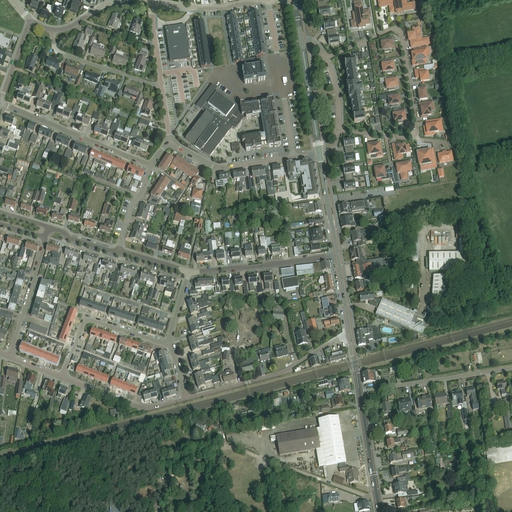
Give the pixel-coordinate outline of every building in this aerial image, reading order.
[(72,0),(69,8),(76,11),(80,1),(77,0),(72,0)] [(388,0),(389,5),(389,6),(390,6),(390,8),(389,8),(390,8),(391,13),(390,13),(396,12),(396,14),(396,12),(401,11),(401,13),(402,13),(402,12),(415,9),(414,4),(414,3),(408,4),(408,5),(405,5),(405,3),(406,3),(405,0),(388,0)] [(39,8),(37,13),(40,14),(46,16),(48,11),(51,12),(52,10),(53,7),(53,5),(47,3),(46,6),(45,8),(39,6),(39,8)] [(53,7),(52,10),(55,11),(54,13),(60,16),(62,11),(64,6),(61,4),(60,6),(57,5),(54,4),(53,5),(53,7)] [(318,10),(319,17),(324,16),(330,15),(330,16),(330,15),(334,14),(333,8),(329,9),(329,8),(329,9),(327,9),(326,5),(319,6),(320,10),(318,11),(318,10)] [(351,22),(352,28),(358,27),(359,29),(364,28),(364,26),(369,25),(368,19),(367,20),(366,18),(370,17),(369,11),(362,12),(361,8),(361,7),(356,8),(356,9),(355,9),(356,13),(353,14),(354,20),(355,19),(355,21),(351,22)] [(116,30),(120,17),(113,14),(108,27),(116,30)] [(236,16),(226,17),(227,24),(243,22),(242,20),(240,21),(237,21),(236,16)] [(130,32),(137,35),(142,22),(135,19),(130,32)] [(328,34),(336,33),(334,33),(334,28),(335,28),(335,29),(334,21),(334,22),(323,24),(323,23),(324,30),(327,30),(328,34)] [(243,22),(227,24),(228,31),(238,29),(237,24),(240,23),(243,23),(243,22)] [(184,25),(165,28),(170,63),(190,60),(189,58),(189,55),(188,52),(184,25)] [(85,33),(92,36),(94,30),(87,27),(85,33)] [(411,48),(429,45),(428,39),(421,40),(419,28),(417,28),(415,28),(413,29),(414,34),(408,35),(409,41),(411,41),(411,42),(410,42),(411,48)] [(238,29),(228,31),(229,37),(245,35),(245,34),(242,34),(239,34),(238,29)] [(336,33),(328,34),(329,39),(328,39),(328,38),(327,38),(328,46),(329,46),(329,45),(339,43),(339,44),(340,44),(338,37),(335,37),(334,33),(336,33)] [(0,45),(7,48),(9,41),(4,39),(3,40),(1,39),(2,36),(0,35),(0,45)] [(74,47),(81,50),(86,37),(78,35),(74,47)] [(245,35),(229,37),(231,44),(240,42),(239,37),(242,36),(245,36),(245,35)] [(384,52),(384,53),(390,52),(390,51),(390,49),(393,49),(392,45),(393,44),(393,41),(388,42),(388,39),(389,39),(381,40),(382,43),(381,43),(381,46),(382,46),(383,51),(384,50),(384,52)] [(240,42),(231,44),(232,50),(247,48),(247,47),(244,47),(241,47),(240,42)] [(92,49),(90,54),(103,58),(105,53),(105,51),(100,49),(98,48),(99,46),(94,44),(93,46),(92,49)] [(252,51),(249,51),(249,52),(264,50),(265,50),(264,44),(263,44),(263,45),(254,46),(255,50),(252,51)] [(247,48),(232,50),(233,57),(242,55),(241,50),(244,49),(247,49),(247,48)] [(413,54),(412,54),(413,61),(412,62),(413,66),(419,65),(418,64),(423,64),(422,60),(426,60),(425,54),(428,53),(428,48),(419,50),(413,51),(413,54)] [(147,54),(142,52),(140,51),(139,54),(141,55),(140,57),(134,70),(142,72),(146,60),(145,59),(146,57),(147,54)] [(114,57),(113,62),(125,66),(127,62),(128,59),(122,57),(123,54),(117,52),(116,55),(115,54),(114,57)] [(38,58),(35,57),(30,55),(25,71),(32,73),(38,58)] [(242,55),(233,57),(234,63),(242,62),(243,62),(243,61),(242,55)] [(48,58),(46,63),(45,65),(58,70),(61,63),(48,58)] [(243,69),(242,69),(242,73),(243,73),(244,72),(245,75),(243,75),(243,78),(244,84),(253,83),(253,82),(253,81),(257,80),(257,81),(257,82),(266,80),(265,75),(264,71),(264,72),(263,72),(262,69),(264,69),(264,66),(262,66),(261,58),(249,60),(243,61),(243,62),(242,62),(243,69)] [(345,69),(356,67),(355,60),(344,62),(345,69)] [(384,74),(391,73),(390,71),(394,71),(393,66),(394,66),(393,63),(389,64),(389,61),(390,61),(382,62),(382,65),(381,65),(382,68),(383,68),(383,72),(384,72),(385,74),(384,74)] [(62,72),(60,77),(63,78),(65,73),(77,77),(80,70),(67,65),(64,73),(62,72)] [(346,75),(356,73),(355,67),(356,67),(345,69),(346,75)] [(421,82),(428,81),(428,80),(429,80),(430,79),(429,78),(429,77),(428,77),(427,73),(423,74),(423,70),(415,71),(416,79),(420,78),(421,82)] [(87,72),(85,77),(84,80),(97,84),(100,77),(87,72)] [(394,77),(385,79),(379,80),(380,84),(385,83),(385,85),(386,85),(387,89),(388,89),(388,91),(395,90),(394,88),(397,87),(397,83),(398,83),(398,82),(398,83),(397,80),(393,80),(392,78),(394,78),(394,77)] [(105,84),(104,87),(110,89),(111,90),(110,92),(116,94),(117,92),(118,89),(119,84),(107,80),(105,84)] [(358,86),(357,80),(347,81),(348,84),(346,85),(347,88),(358,86)] [(426,84),(420,85),(421,90),(418,90),(419,100),(427,99),(425,89),(427,89),(426,84)] [(186,139),(185,140),(193,145),(192,146),(202,153),(202,152),(210,158),(224,139),(230,132),(230,131),(232,128),(233,128),(229,125),(238,112),(238,107),(234,103),(216,90),(217,89),(212,85),(196,106),(206,113),(186,139)] [(360,95),(363,95),(361,85),(358,86),(347,88),(348,97),(360,95)] [(126,87),(125,92),(124,94),(136,99),(139,92),(126,87)] [(23,103),(27,91),(24,90),(23,94),(19,93),(17,100),(23,103)] [(27,91),(23,103),(29,105),(32,98),(28,96),(30,92),(27,91)] [(388,95),(379,97),(380,101),(388,100),(388,101),(388,102),(389,101),(390,106),(391,106),(391,107),(391,108),(398,107),(398,106),(397,106),(397,105),(400,104),(400,100),(401,100),(400,99),(400,97),(396,97),(395,95),(397,94),(388,95)] [(361,102),(360,95),(348,97),(349,100),(350,100),(351,103),(361,102)] [(42,110),(45,103),(47,97),(45,96),(44,99),(40,101),(39,100),(36,108),(42,110)] [(273,100),(238,106),(238,112),(229,124),(236,130),(241,123),(241,122),(242,119),(243,120),(247,120),(247,119),(262,116),(265,135),(242,139),(243,143),(244,143),(245,151),(281,146),(273,100)] [(146,101),(144,106),(141,114),(148,117),(153,104),(146,101)] [(45,103),(42,110),(49,112),(51,105),(45,103)] [(421,108),(422,118),(427,117),(427,116),(431,115),(430,110),(434,109),(432,103),(423,104),(424,108),(421,108)] [(62,117),(65,110),(66,106),(64,105),(62,109),(59,108),(56,115),(62,117)] [(65,110),(62,117),(68,120),(71,112),(65,110)] [(406,110),(401,110),(393,112),(394,115),(393,115),(393,118),(394,118),(394,122),(396,122),(396,124),(402,123),(402,121),(405,121),(404,116),(405,116),(405,114),(407,113),(406,110)] [(82,125),(85,117),(86,114),(83,113),(82,116),(78,115),(76,122),(82,125)] [(363,114),(353,116),(354,122),(365,121),(363,114)] [(7,115),(5,123),(12,125),(13,124),(15,125),(16,121),(14,120),(15,118),(7,115)] [(85,117),(82,125),(88,127),(91,119),(85,117)] [(441,126),(441,125),(440,120),(430,121),(431,125),(426,126),(426,130),(424,130),(425,136),(434,135),(434,133),(439,132),(437,132),(436,129),(438,128),(438,126),(441,126)] [(104,125),(100,135),(106,138),(109,131),(106,129),(108,126),(107,126),(109,122),(106,121),(104,125)] [(100,135),(104,125),(98,122),(97,126),(94,133),(100,135)] [(30,123),(28,128),(27,131),(33,133),(36,126),(30,123)] [(20,132),(13,129),(8,127),(7,131),(2,129),(0,135),(0,137),(7,140),(9,132),(14,133),(13,135),(21,137),(23,134),(20,133),(20,132)] [(44,138),(47,131),(41,129),(38,135),(44,138)] [(120,143),(124,132),(118,129),(117,132),(116,133),(114,140),(120,143)] [(47,131),(44,138),(43,142),(45,143),(47,139),(50,141),(53,134),(47,131)] [(124,132),(120,143),(126,145),(130,134),(124,132)] [(61,146),(64,139),(58,136),(55,143),(61,146)] [(64,139),(61,146),(68,148),(70,141),(64,139)] [(346,152),(354,151),(354,150),(352,151),(351,146),(355,146),(354,139),(353,139),(354,139),(343,141),(344,148),(345,147),(346,152)] [(140,150),(142,143),(136,140),(135,143),(134,143),(135,144),(133,148),(140,150)] [(19,146),(13,144),(8,143),(7,147),(0,144),(0,153),(2,154),(3,150),(8,151),(9,148),(17,151),(19,146)] [(142,143),(140,150),(146,152),(147,149),(151,151),(153,145),(149,144),(148,145),(142,143)] [(380,149),(379,144),(372,145),(371,143),(368,144),(368,146),(367,146),(369,155),(377,154),(377,157),(382,157),(381,149),(380,149)] [(79,153),(81,146),(75,144),(72,151),(79,153)] [(404,145),(400,146),(400,144),(392,145),(394,159),(395,160),(398,160),(403,159),(402,155),(406,154),(406,153),(410,153),(408,145),(404,146),(404,145)] [(81,146),(79,153),(85,156),(88,149),(81,146)] [(95,160),(98,153),(92,151),(89,157),(95,160)] [(354,151),(346,152),(347,156),(344,157),(343,157),(344,164),(345,164),(345,163),(350,163),(355,162),(356,162),(354,155),(353,155),(352,151),(354,151)] [(435,165),(433,154),(427,155),(426,153),(423,153),(423,152),(417,153),(417,154),(416,155),(417,160),(418,159),(420,171),(421,171),(420,168),(425,167),(426,169),(429,169),(429,166),(435,165)] [(99,165),(103,155),(98,153),(95,160),(94,163),(99,165)] [(452,161),(451,153),(438,155),(440,163),(452,161)] [(105,167),(109,157),(103,155),(99,165),(105,167)] [(112,166),(114,160),(109,157),(105,167),(106,164),(112,166)] [(177,169),(183,160),(180,158),(180,159),(177,157),(171,165),(177,169)] [(117,169),(120,162),(114,160),(112,166),(117,169)] [(183,173),(189,165),(186,163),(186,162),(183,160),(177,169),(183,173)] [(167,169),(169,166),(162,161),(161,162),(162,163),(160,165),(167,169)] [(120,162),(117,169),(123,171),(126,164),(120,162)] [(292,165),(286,166),(288,177),(289,177),(289,181),(300,179),(303,199),(307,199),(318,197),(318,195),(317,189),(317,187),(316,181),(315,179),(314,173),(314,171),(313,165),(313,162),(308,163),(302,164),(299,164),(295,165),(295,164),(292,165)] [(392,169),(391,169),(394,184),(396,191),(400,190),(398,183),(397,174),(398,174),(400,173),(401,178),(402,180),(408,179),(407,172),(408,172),(410,172),(410,171),(412,170),(411,167),(410,167),(409,164),(404,164),(404,163),(405,163),(404,163),(401,163),(401,164),(402,164),(402,165),(397,166),(398,170),(396,170),(396,171),(392,172),(392,169)] [(189,177),(195,168),(193,166),(192,167),(189,165),(183,173),(189,177)] [(133,178),(137,169),(129,166),(127,173),(132,175),(131,177),(133,178)] [(279,166),(272,167),(274,181),(278,180),(277,177),(284,176),(283,168),(280,169),(280,168),(279,166)] [(346,179),(354,178),(352,178),(351,174),(355,173),(355,174),(355,173),(354,166),(353,166),(353,167),(343,168),(344,175),(345,175),(346,179)] [(194,180),(196,177),(199,172),(196,170),(197,169),(195,168),(189,177),(194,180)] [(264,168),(258,169),(259,177),(259,180),(259,181),(266,180),(265,176),(264,169),(264,168)] [(382,180),(389,179),(388,172),(384,173),(384,168),(380,169),(380,168),(374,169),(376,180),(376,179),(381,179),(382,181),(382,180)] [(137,169),(133,178),(134,176),(142,179),(144,172),(137,169)] [(258,169),(251,170),(252,175),(252,178),(256,177),(257,181),(257,185),(260,185),(259,181),(259,180),(259,177),(258,169)] [(218,184),(216,189),(219,190),(220,188),(222,188),(224,183),(223,181),(227,180),(226,179),(226,174),(218,175),(219,180),(219,181),(218,184)] [(160,180),(159,182),(167,187),(170,189),(173,184),(170,182),(171,180),(166,176),(164,178),(163,177),(162,177),(161,180),(160,180)] [(194,180),(191,184),(194,187),(195,186),(196,186),(195,189),(194,189),(192,198),(201,200),(204,185),(199,184),(197,183),(200,179),(196,177),(194,180)] [(354,178),(346,179),(347,184),(343,184),(344,191),(345,191),(355,189),(354,182),(354,183),(353,183),(352,178),(354,178)] [(269,181),(266,182),(267,188),(268,197),(274,196),(273,187),(272,182),(270,182),(269,181)] [(164,191),(167,187),(159,182),(158,183),(158,184),(156,187),(164,191)] [(176,183),(174,185),(183,191),(185,189),(176,183)] [(161,196),(164,191),(156,187),(155,189),(154,189),(153,191),(161,196)] [(7,190),(5,199),(6,199),(5,204),(15,207),(16,203),(16,202),(13,201),(13,198),(12,198),(14,193),(7,190)] [(39,193),(36,202),(42,203),(46,192),(40,190),(39,193)] [(159,198),(161,196),(153,191),(152,192),(152,193),(150,196),(151,196),(148,202),(149,202),(151,203),(158,205),(162,200),(159,198)] [(352,217),(352,216),(352,213),(352,212),(368,209),(367,200),(350,203),(346,204),(345,203),(337,204),(339,215),(340,219),(351,217),(352,217)] [(308,202),(293,204),(293,207),(298,207),(299,209),(308,208),(309,214),(313,213),(316,213),(321,212),(320,204),(315,205),(311,205),(308,206),(308,202)] [(192,203),(190,213),(198,215),(200,205),(192,203)] [(22,204),(20,209),(30,212),(32,207),(22,204)] [(139,211),(153,215),(153,214),(148,212),(150,207),(141,204),(139,208),(140,208),(139,211)] [(111,207),(104,205),(101,215),(108,217),(111,207)] [(38,209),(37,209),(36,214),(46,217),(48,212),(49,212),(50,208),(45,206),(44,211),(38,209)] [(85,214),(83,219),(86,220),(88,215),(91,216),(93,210),(87,208),(85,214)] [(65,217),(66,212),(67,210),(62,209),(59,215),(53,213),(52,219),(62,222),(63,217),(65,217)] [(152,217),(153,215),(139,211),(138,214),(137,214),(136,218),(146,221),(148,215),(152,217)] [(177,211),(174,221),(180,223),(179,226),(184,228),(187,215),(177,211)] [(78,224),(80,219),(70,216),(68,221),(78,224)] [(352,223),(351,217),(340,219),(341,229),(346,228),(355,226),(354,222),(352,223)] [(201,230),(203,221),(195,219),(194,224),(197,224),(196,229),(201,230)] [(85,221),(84,226),(94,229),(96,224),(85,221)] [(113,223),(109,222),(107,227),(101,225),(100,231),(110,234),(111,229),(112,229),(113,223)] [(292,224),(287,224),(287,228),(288,232),(292,232),(291,227),(294,227),(299,226),(299,225),(299,223),(292,224)] [(134,225),(133,229),(134,229),(133,232),(146,236),(147,235),(142,233),(144,228),(139,226),(134,225)] [(359,231),(352,233),(354,242),(358,242),(358,247),(364,246),(366,246),(366,240),(363,241),(360,241),(359,235),(364,234),(364,235),(371,234),(371,233),(377,232),(377,228),(370,229),(370,230),(359,232),(359,231)] [(131,235),(130,239),(140,242),(140,241),(139,241),(140,239),(145,240),(146,238),(146,236),(133,232),(132,235),(131,235)] [(147,236),(145,244),(147,244),(146,247),(155,250),(156,250),(158,246),(158,245),(159,240),(147,236)] [(279,243),(274,243),(274,240),(271,241),(270,238),(266,239),(266,241),(267,247),(271,246),(272,255),(280,254),(280,251),(280,250),(279,250),(279,243)] [(14,239),(11,251),(14,251),(15,246),(18,247),(20,241),(14,239)] [(458,239),(459,253),(429,254),(429,272),(471,271),(466,239),(458,239)] [(163,247),(163,248),(162,252),(172,255),(175,246),(172,245),(173,243),(167,241),(165,248),(163,247)] [(267,247),(266,241),(261,242),(261,246),(260,246),(261,249),(257,250),(258,256),(265,255),(264,247),(267,247)] [(30,256),(29,258),(32,258),(32,257),(33,255),(34,252),(37,253),(39,247),(33,245),(29,256),(30,256)] [(45,258),(44,261),(49,262),(50,259),(51,256),(52,253),(54,247),(47,245),(46,251),(49,252),(48,255),(47,257),(47,258),(45,258)] [(188,260),(190,255),(189,255),(190,251),(184,249),(185,246),(182,245),(180,252),(178,257),(188,260)] [(239,258),(239,253),(238,246),(234,247),(235,251),(231,251),(231,256),(231,257),(232,259),(239,258)] [(51,256),(50,259),(56,261),(57,259),(60,260),(62,253),(59,252),(60,249),(54,247),(52,253),(51,256)] [(224,260),(223,255),(223,248),(219,249),(219,252),(216,253),(217,261),(224,260)] [(22,259),(25,250),(21,249),(19,259),(17,266),(16,267),(16,269),(18,269),(21,259),(22,259)] [(70,259),(72,251),(66,249),(64,255),(69,256),(68,258),(70,259)] [(356,263),(365,262),(365,258),(362,258),(361,249),(350,251),(351,260),(355,260),(356,263)] [(66,273),(65,275),(67,276),(69,268),(71,265),(72,261),(76,262),(79,263),(81,256),(78,255),(79,253),(72,251),(70,259),(69,261),(67,268),(66,273)] [(207,252),(202,253),(204,262),(211,262),(210,257),(210,254),(207,255),(207,252)] [(89,265),(91,257),(85,255),(83,260),(87,262),(86,264),(89,265)] [(91,257),(89,265),(91,265),(92,263),(96,264),(98,259),(91,257)] [(366,274),(366,275),(378,273),(377,270),(386,269),(385,262),(382,262),(381,259),(365,262),(356,263),(352,264),(354,273),(358,272),(359,273),(363,272),(364,274),(366,274)] [(107,270),(110,262),(103,260),(100,270),(105,271),(105,270),(107,270)] [(114,272),(115,269),(116,264),(110,262),(107,270),(114,272)] [(296,267),(297,278),(305,277),(322,274),(322,272),(328,271),(328,273),(330,273),(329,262),(312,265),(296,267)] [(127,275),(129,268),(122,266),(120,271),(120,273),(119,277),(123,278),(124,274),(127,275)] [(129,268),(127,275),(134,278),(136,270),(129,268)] [(293,270),(281,271),(281,279),(294,278),(293,270)] [(147,282),(149,274),(142,272),(140,280),(147,282)] [(15,280),(23,282),(25,276),(19,274),(19,275),(16,274),(13,273),(12,276),(14,277),(14,279),(15,279),(15,280)] [(149,274),(147,282),(154,284),(156,277),(149,274)] [(272,275),(264,275),(263,276),(265,290),(269,289),(268,283),(272,282),(272,275)] [(252,277),(248,277),(249,282),(250,292),(253,291),(253,284),(257,283),(256,276),(252,277)] [(325,283),(332,282),(331,276),(319,278),(320,280),(319,281),(318,282),(318,283),(319,284),(325,283)] [(446,301),(448,277),(433,276),(431,300),(446,301)] [(166,288),(169,280),(162,278),(159,285),(166,288)] [(242,278),(234,279),(235,284),(235,292),(238,291),(238,286),(242,286),(242,288),(243,287),(244,295),(248,296),(246,283),(242,283),(242,278)] [(299,288),(297,278),(282,280),(282,285),(283,290),(299,288)] [(221,280),(222,285),(222,292),(226,291),(225,287),(229,286),(230,292),(233,292),(233,284),(229,284),(229,279),(221,280)] [(21,288),(23,282),(15,280),(14,283),(10,282),(9,285),(21,288)] [(40,287),(49,289),(50,286),(53,287),(54,286),(55,287),(56,284),(54,284),(48,282),(42,280),(40,287)] [(169,280),(166,288),(165,292),(172,294),(176,283),(169,280)] [(371,286),(370,281),(370,280),(361,281),(362,283),(355,284),(357,291),(363,290),(363,287),(371,286)] [(201,289),(205,288),(204,281),(194,282),(195,291),(190,292),(190,295),(197,295),(197,291),(202,291),(201,289)] [(332,282),(325,283),(325,286),(321,286),(321,290),(326,289),(327,293),(334,292),(332,282)] [(19,294),(21,288),(9,285),(8,288),(14,290),(13,292),(19,294)] [(48,292),(49,289),(40,287),(38,293),(44,294),(47,295),(50,296),(51,293),(48,292)] [(18,300),(19,294),(13,292),(12,295),(7,294),(6,295),(0,293),(0,292),(0,294),(12,298),(18,300)] [(0,298),(8,301),(7,303),(10,304),(16,306),(18,300),(12,298),(0,294),(0,298)] [(374,300),(373,294),(359,295),(360,302),(370,301),(374,300)] [(192,301),(187,302),(189,309),(207,303),(209,303),(208,298),(207,295),(202,296),(203,299),(198,301),(198,303),(195,304),(194,300),(192,301)] [(328,298),(321,299),(324,318),(327,318),(333,317),(338,316),(336,307),(331,308),(329,308),(328,298)] [(413,312),(382,299),(374,300),(370,301),(371,306),(378,309),(375,315),(377,316),(379,317),(380,317),(409,329),(415,331),(418,333),(422,335),(429,319),(424,317),(416,314),(417,312),(414,310),(413,312)] [(86,309),(88,302),(82,300),(81,302),(79,307),(86,309)] [(92,311),(94,304),(88,302),(86,309),(92,311)] [(207,303),(189,309),(191,315),(198,313),(197,310),(208,306),(207,303)] [(98,313),(100,306),(94,304),(92,311),(98,313)] [(283,308),(273,305),(272,320),(283,321),(283,313),(283,308)] [(100,306),(98,313),(104,315),(107,308),(100,306)] [(117,311),(115,318),(121,320),(123,313),(120,312),(121,309),(118,308),(117,311)] [(115,318),(117,311),(110,309),(110,311),(108,316),(115,318)] [(68,316),(75,319),(77,313),(71,310),(68,316)] [(38,315),(39,312),(33,311),(31,317),(37,318),(40,319),(43,320),(44,317),(38,315)] [(13,314),(8,312),(7,312),(5,318),(12,320),(13,314)] [(127,322),(129,315),(123,313),(121,320),(127,322)] [(161,313),(160,319),(159,320),(163,321),(164,319),(167,319),(168,315),(161,313)] [(129,315),(127,322),(133,324),(136,317),(129,315)] [(72,325),(75,319),(68,316),(66,322),(72,325)] [(143,327),(146,320),(139,318),(137,325),(143,327)] [(193,320),(188,321),(190,327),(200,324),(199,321),(196,322),(195,319),(193,320)] [(331,328),(331,326),(339,325),(338,319),(323,322),(324,326),(325,325),(326,329),(331,328)] [(150,329),(152,322),(146,320),(143,327),(150,329)] [(317,333),(316,328),(314,320),(307,321),(311,338),(315,337),(314,334),(317,333)] [(70,331),(72,325),(66,322),(64,329),(70,331)] [(156,331),(158,324),(152,322),(150,329),(156,331)] [(200,324),(190,327),(192,334),(199,332),(198,328),(204,327),(203,323),(200,324)] [(158,324),(156,331),(162,333),(164,326),(158,324)] [(357,337),(380,333),(380,328),(366,330),(366,331),(363,331),(361,331),(356,332),(357,337)] [(68,337),(70,331),(64,329),(61,335),(68,337)] [(96,338),(98,332),(92,330),(90,336),(96,338)] [(307,344),(306,339),(304,331),(295,333),(298,346),(307,344)] [(102,340),(104,334),(98,332),(96,338),(102,340)] [(380,333),(357,337),(358,346),(363,346),(366,345),(365,341),(368,340),(368,341),(373,340),(373,341),(381,340),(380,333)] [(109,342),(111,336),(104,334),(102,340),(105,341),(104,345),(107,346),(109,342)] [(65,343),(68,337),(61,335),(59,341),(65,343)] [(111,336),(109,342),(115,344),(117,338),(111,336)] [(223,337),(218,338),(219,343),(211,346),(212,349),(222,346),(223,337)] [(190,346),(204,342),(203,339),(197,341),(196,338),(189,340),(190,346)] [(125,347),(127,341),(121,339),(120,342),(119,342),(120,343),(119,345),(122,347),(121,350),(124,351),(125,347)] [(130,352),(133,343),(127,341),(125,347),(128,348),(127,351),(130,352)] [(204,342),(190,346),(192,352),(197,351),(199,350),(198,347),(202,346),(209,344),(209,341),(204,342)] [(26,353),(29,347),(29,345),(23,342),(22,345),(20,351),(26,353)] [(137,354),(140,345),(133,343),(130,352),(137,354)] [(137,354),(136,355),(143,357),(144,353),(146,347),(140,345),(137,354)] [(32,356),(36,346),(35,349),(29,347),(26,353),(32,356)] [(38,358),(42,349),(41,352),(38,351),(39,348),(36,346),(32,356),(38,358)] [(281,346),(274,347),(275,350),(276,353),(277,358),(284,356),(286,356),(288,355),(286,351),(285,346),(281,347),(281,346)] [(146,347),(144,353),(147,354),(146,357),(149,358),(150,355),(152,349),(146,347)] [(208,351),(202,352),(203,356),(214,353),(214,352),(218,351),(218,352),(222,351),(222,347),(219,347),(219,348),(214,350),(213,349),(208,351)] [(45,360),(49,349),(47,354),(44,353),(45,350),(42,349),(38,358),(45,360)] [(51,363),(53,357),(50,355),(52,351),(50,351),(51,349),(49,349),(45,360),(51,363)] [(258,362),(255,353),(254,349),(252,349),(253,354),(252,354),(254,358),(247,360),(248,363),(239,365),(240,367),(242,374),(253,371),(251,364),(255,363),(258,362)] [(255,353),(258,362),(260,361),(261,362),(269,360),(268,356),(270,355),(270,352),(269,349),(262,351),(255,353)] [(156,361),(159,361),(166,359),(164,352),(161,353),(161,350),(155,351),(156,354),(157,355),(154,355),(156,361)] [(88,361),(90,355),(84,352),(81,358),(88,361)] [(104,353),(103,358),(109,360),(110,358),(111,354),(105,352),(104,353)] [(332,357),(329,358),(330,363),(335,362),(336,363),(338,362),(339,361),(346,359),(345,354),(342,355),(341,352),(332,355),(332,357)] [(120,364),(121,361),(122,359),(115,356),(113,362),(120,364)] [(191,365),(198,363),(196,356),(189,358),(191,365)] [(53,357),(51,363),(57,365),(59,359),(53,357)] [(312,368),(320,366),(318,358),(310,360),(312,368)] [(161,367),(167,365),(166,359),(159,361),(161,367)] [(201,371),(210,369),(209,366),(206,367),(205,364),(209,363),(208,360),(198,363),(191,365),(193,371),(200,369),(201,371)] [(82,375),(85,369),(81,368),(83,365),(79,364),(76,373),(82,375)] [(139,365),(137,371),(143,373),(145,367),(139,365)] [(162,373),(169,371),(167,365),(161,367),(162,373)] [(8,369),(7,374),(6,377),(9,378),(8,381),(16,383),(19,372),(8,369)] [(88,377),(91,371),(85,369),(82,375),(88,377)] [(233,374),(232,374),(231,370),(225,372),(225,373),(219,375),(220,379),(223,379),(224,383),(234,381),(233,374)] [(94,380),(97,373),(91,371),(88,377),(94,380)] [(169,371),(162,373),(163,376),(160,377),(161,378),(161,380),(163,380),(164,380),(171,378),(169,371)] [(100,382),(103,376),(97,373),(94,380),(100,382)] [(212,378),(218,376),(216,376),(211,378),(210,375),(202,377),(201,374),(194,376),(196,382),(210,378),(212,378)] [(27,380),(24,389),(28,391),(30,391),(34,382),(36,378),(29,375),(27,380)] [(103,376),(100,382),(107,384),(109,378),(103,376)] [(210,378),(196,382),(198,389),(205,386),(204,383),(212,380),(213,384),(220,382),(218,376),(212,378),(210,378)] [(116,388),(119,382),(116,381),(117,379),(114,377),(110,386),(116,388)] [(125,384),(122,383),(124,380),(120,378),(119,382),(116,388),(123,391),(125,384)] [(168,390),(170,398),(176,396),(174,388),(171,389),(169,383),(172,382),(171,378),(164,380),(163,380),(164,383),(165,383),(168,390)] [(133,383),(129,382),(127,381),(125,384),(123,391),(129,393),(131,387),(132,385),(133,383)] [(343,382),(333,383),(333,386),(337,385),(338,386),(338,389),(349,388),(348,381),(343,382)] [(44,385),(43,386),(44,386),(43,390),(50,393),(49,396),(52,397),(54,391),(51,390),(54,385),(46,382),(45,385),(44,385)] [(496,384),(497,390),(501,390),(501,395),(506,395),(507,399),(511,398),(511,394),(507,394),(506,389),(505,382),(496,384)] [(131,387),(129,393),(135,395),(137,389),(134,388),(135,386),(132,385),(131,387)] [(68,390),(62,388),(61,387),(59,392),(57,397),(60,399),(62,396),(65,397),(66,394),(66,395),(67,394),(67,393),(68,390)] [(149,392),(151,400),(157,398),(155,390),(152,392),(151,388),(148,388),(149,392)] [(476,402),(474,394),(474,389),(466,390),(467,397),(470,397),(470,400),(471,400),(473,411),(478,410),(477,402),(476,402)] [(163,399),(170,398),(168,390),(161,392),(163,399)] [(35,399),(37,393),(30,391),(28,391),(26,395),(32,396),(31,398),(35,399)] [(459,392),(451,393),(452,398),(452,401),(451,401),(452,407),(459,406),(459,405),(462,405),(462,400),(461,396),(461,391),(459,391),(459,392)] [(140,392),(138,397),(141,398),(143,397),(144,402),(151,400),(149,392),(142,394),(143,393),(140,392)] [(438,395),(434,395),(435,400),(436,406),(443,405),(447,404),(446,399),(445,394),(441,394),(441,395),(438,395)] [(87,410),(90,403),(92,399),(84,396),(82,401),(81,401),(79,407),(87,410)] [(431,407),(430,401),(429,396),(425,397),(425,398),(423,398),(417,399),(418,409),(431,407)] [(341,398),(336,399),(331,400),(333,408),(340,407),(340,406),(342,406),(341,398)] [(411,411),(410,404),(409,399),(405,400),(405,401),(403,402),(403,401),(398,402),(399,413),(411,411)] [(60,410),(61,410),(60,414),(65,416),(67,413),(66,412),(68,408),(69,402),(64,400),(60,410)] [(511,428),(511,427),(508,406),(508,401),(502,402),(506,429),(511,428)] [(389,404),(381,405),(382,414),(390,412),(389,404)] [(318,412),(312,413),(312,415),(330,412),(329,406),(318,408),(318,412)] [(318,420),(319,429),(276,436),(280,456),(316,450),(319,467),(346,462),(338,417),(318,420)] [(393,420),(383,422),(384,423),(385,427),(384,427),(385,434),(391,434),(395,433),(394,428),(398,428),(397,425),(394,426),(393,420)] [(195,428),(195,431),(199,432),(200,429),(204,431),(206,425),(197,422),(195,428)] [(211,425),(208,431),(217,435),(219,432),(223,432),(223,426),(220,426),(220,429),(217,428),(211,425)] [(16,430),(14,439),(19,440),(23,440),(24,436),(20,435),(20,431),(16,430)] [(404,442),(403,438),(387,441),(388,448),(393,448),(393,444),(404,442)] [(511,461),(511,444),(485,449),(488,465),(511,461)] [(389,456),(388,457),(388,460),(390,460),(390,464),(395,463),(397,463),(396,462),(403,461),(403,460),(413,458),(412,452),(395,455),(394,455),(389,456)] [(350,484),(358,482),(356,470),(349,471),(349,467),(339,468),(340,473),(346,472),(347,476),(348,476),(350,484)] [(397,469),(396,469),(391,470),(393,478),(399,477),(398,473),(405,472),(404,468),(397,469)] [(406,483),(406,482),(402,482),(402,484),(394,485),(395,495),(404,493),(402,484),(406,483)] [(338,494),(322,496),(323,504),(339,502),(338,494)] [(401,500),(396,501),(398,509),(398,508),(399,511),(404,510),(403,508),(406,507),(405,499),(401,500)] [(360,503),(361,511),(362,511),(364,511),(369,510),(368,502),(363,502),(360,503)]
